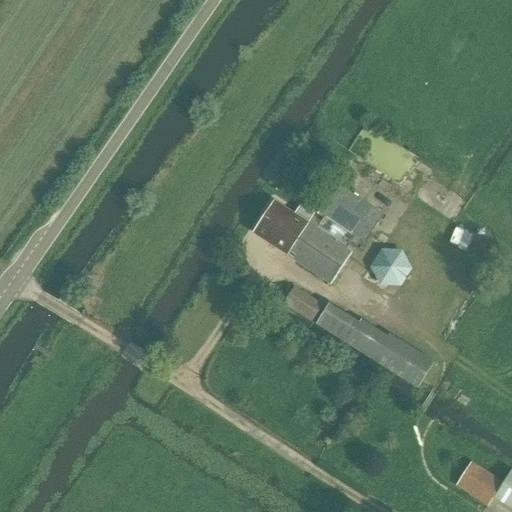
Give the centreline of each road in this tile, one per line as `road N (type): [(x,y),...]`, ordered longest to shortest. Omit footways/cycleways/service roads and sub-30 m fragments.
road 1 (unclassified): [(0,310),(214,0)]
road 2 (track): [(185,389),(268,267)]
